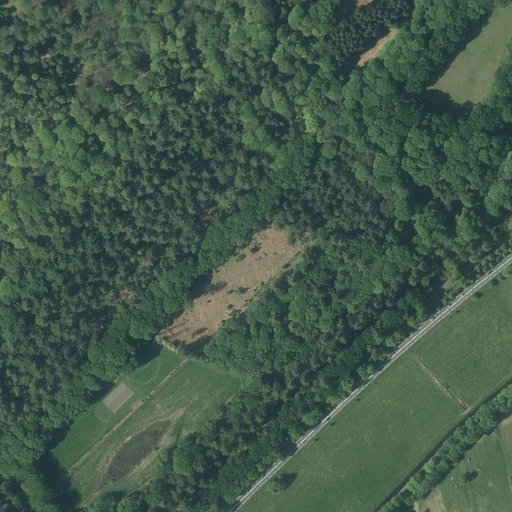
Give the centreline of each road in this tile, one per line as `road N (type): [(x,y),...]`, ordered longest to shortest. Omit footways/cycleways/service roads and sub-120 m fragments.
road 1 (primary): [(232,511),(393,355),(511,258)]
road 2 (unclassified): [(390,511),(511,393)]
